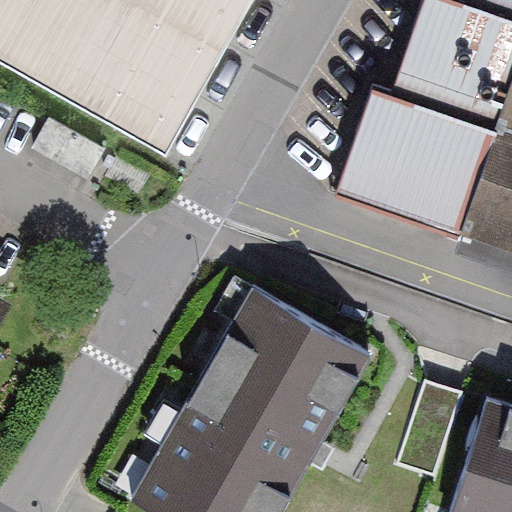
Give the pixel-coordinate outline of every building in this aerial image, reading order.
[(0,0),(0,48),(168,141),(246,0),(0,0)] [(511,0),(420,0),(394,82),(373,76),(332,186),(511,255),(511,0)] [(94,185),(110,152),(50,122),(34,152),(94,185)] [(0,327),(19,295),(0,283),(0,327)] [(287,511),(368,358),(237,289),(120,511),(119,511),(287,511)] [(511,511),(511,407),(494,402),(457,511),(511,511)]
